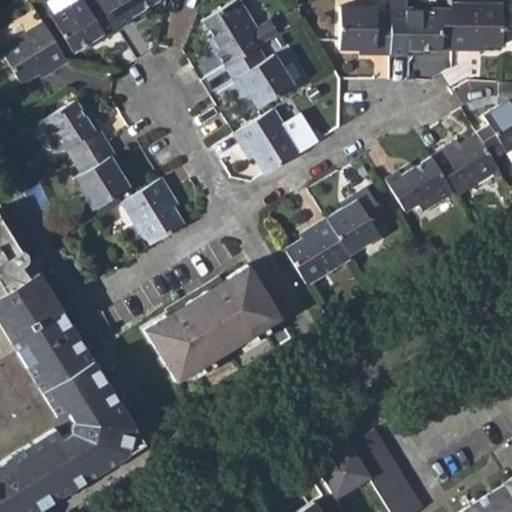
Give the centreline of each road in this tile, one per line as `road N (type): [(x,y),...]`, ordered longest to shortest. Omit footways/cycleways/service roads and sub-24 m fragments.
road 1 (tertiary): [(338,380),(511,276)]
road 2 (residential): [(338,380),(234,212)]
road 3 (residential): [(188,471),(87,305)]
road 4 (residential): [(394,111),(234,212)]
road 5 (tertiary): [(188,471),(338,380)]
road 6 (residential): [(234,212),(87,305)]
road 7 (residential): [(234,212),(160,101)]
